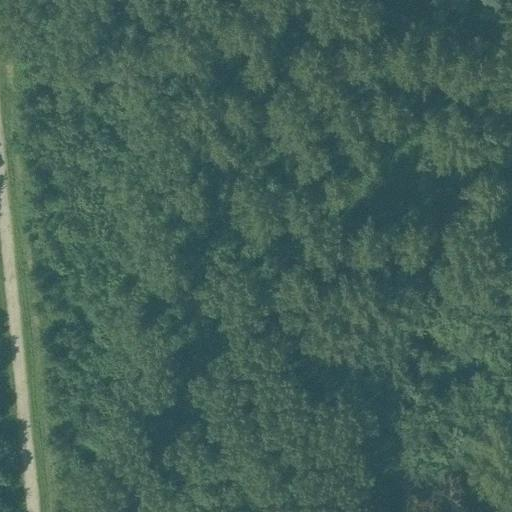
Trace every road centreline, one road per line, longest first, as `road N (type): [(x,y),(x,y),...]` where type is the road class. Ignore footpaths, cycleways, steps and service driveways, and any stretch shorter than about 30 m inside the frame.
road 1 (track): [(0,109),(511,24)]
road 2 (track): [(35,511),(0,174)]
road 3 (track): [(511,56),(384,0)]
